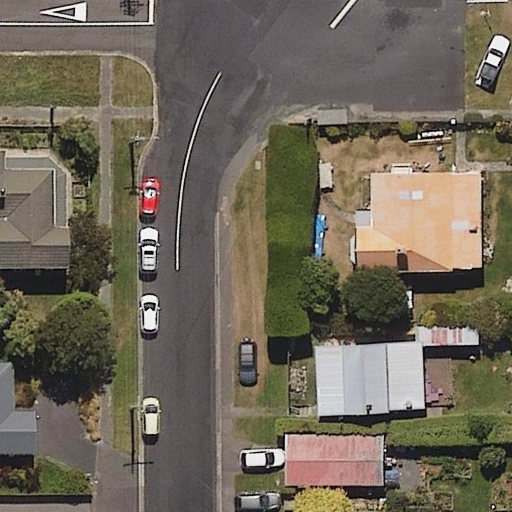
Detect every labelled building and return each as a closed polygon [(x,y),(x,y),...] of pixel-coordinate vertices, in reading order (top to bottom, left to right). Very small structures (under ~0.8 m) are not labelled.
[(0,271),(67,269),(63,165),(0,167),(0,271)] [(484,171),(377,174),(378,215),(361,216),(362,272),(486,268),(484,171)] [(427,410),(425,341),(320,345),(322,413),(427,410)] [(12,417),(12,366),(0,365),(0,455),(33,456),(32,417),(12,417)] [(386,437),(290,435),(289,483),(386,484),(386,437)]
